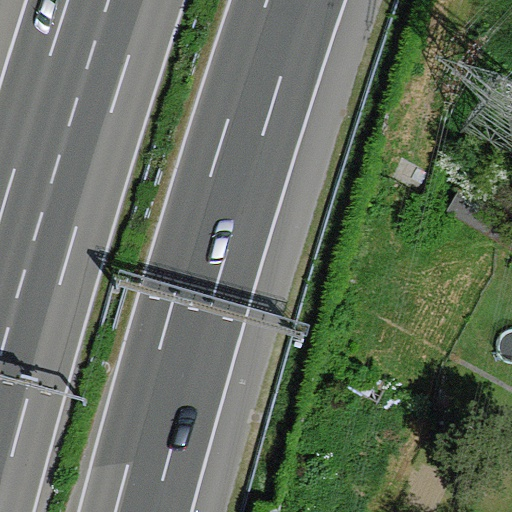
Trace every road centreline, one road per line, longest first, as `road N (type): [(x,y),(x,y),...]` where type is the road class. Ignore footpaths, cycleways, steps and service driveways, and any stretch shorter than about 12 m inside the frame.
road 1 (motorway): [(136,511),(288,0)]
road 2 (motorway): [(109,0),(0,361)]
